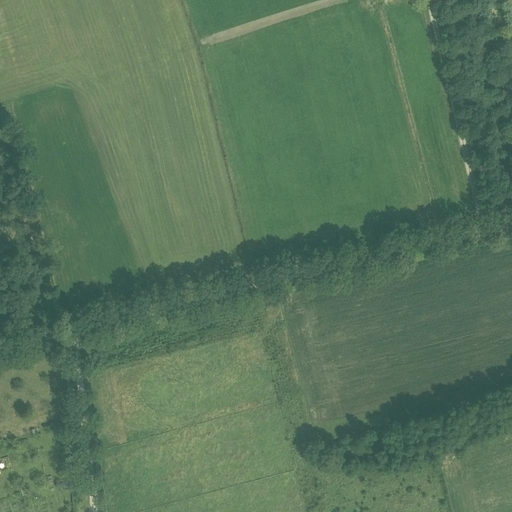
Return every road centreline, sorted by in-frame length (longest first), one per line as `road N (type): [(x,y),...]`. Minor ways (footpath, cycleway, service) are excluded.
road 1 (unclassified): [(73,333),(511,227)]
road 2 (unclassified): [(94,511),(73,333)]
